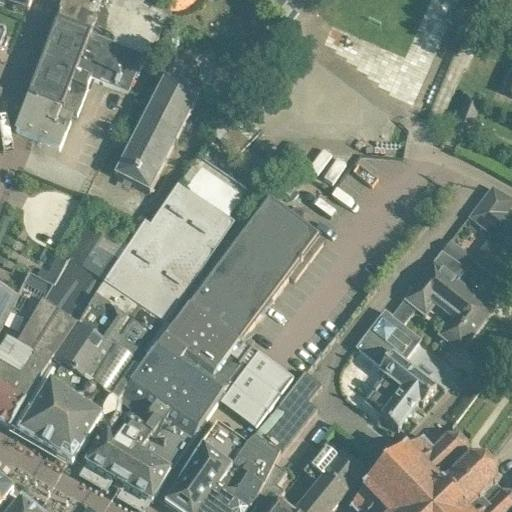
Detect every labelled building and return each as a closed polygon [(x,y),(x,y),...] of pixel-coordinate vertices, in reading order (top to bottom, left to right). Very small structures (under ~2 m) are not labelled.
[(0,0),(30,12),(34,0),(0,0)] [(69,0),(60,24),(144,57),(151,60),(170,17),(139,0),(69,0)] [(269,0),(263,9),(290,29),(311,0),(269,0)] [(60,24),(31,98),(74,115),(79,118),(93,81),(131,95),(144,57),(60,24)] [(115,179),(150,197),(199,101),(164,83),(115,179)] [(74,115),(31,98),(17,134),(61,151),(74,115)] [(482,105),(467,99),(457,125),(467,129),(471,118),(476,120),(482,105)] [(241,123),(220,143),(220,144),(236,161),(263,135),(246,118),(241,123)] [(130,251),(12,433),(72,467),(102,422),(77,406),(87,390),(116,409),(141,372),(134,368),(140,359),(144,361),(235,228),(226,222),(239,203),(199,176),(186,195),(178,190),(153,230),(145,226),(130,251)] [(491,243),(475,264),(509,289),(511,284),(511,216),(511,215),(511,207),(492,196),(468,226),(491,243)] [(125,489),(117,503),(132,511),(148,511),(162,488),(171,474),(224,399),(222,398),(231,388),(228,385),(242,367),(231,359),(289,281),(294,285),(324,246),(319,243),(319,242),(300,228),(304,223),(304,214),(295,213),(289,220),(270,205),(252,228),(247,224),(235,240),(240,244),(121,403),(144,420),(138,427),(135,425),(121,446),(116,442),(108,438),(98,449),(87,467),(79,481),(106,497),(114,483),(125,489)] [(0,426),(12,433),(130,251),(105,235),(105,236),(89,226),(67,259),(71,261),(67,266),(58,260),(48,274),(59,281),(19,348),(7,341),(0,352),(0,426)] [(441,256),(462,270),(469,260),(450,245),(441,256)] [(441,257),(401,308),(421,323),(434,306),(454,322),(441,339),(461,354),(492,313),(457,285),(467,272),(462,270),(441,257)] [(0,335),(19,300),(0,290),(0,335)] [(375,396),(367,407),(384,419),(382,422),(398,434),(420,406),(424,409),(436,393),(427,386),(433,378),(420,369),(414,376),(403,368),(421,344),(391,321),(392,320),(385,315),(356,352),(382,372),(380,375),(387,381),(380,390),(378,389),(373,395),(375,396)] [(204,511),(271,511),(284,497),(277,492),(287,479),(275,470),(281,456),(317,413),(309,406),(322,390),(306,378),(277,413),(285,418),(262,443),(258,439),(248,450),(246,452),(234,469),(204,511)] [(172,511),(204,511),(234,469),(246,452),(248,450),(228,436),(222,445),(213,440),(211,440),(210,440),(209,441),(203,450),(166,508),(172,511)] [(511,511),(511,495),(503,497),(495,489),(495,477),(498,476),(497,473),(494,474),(486,466),(488,464),(485,462),(484,465),(472,465),(466,459),(467,450),(469,449),(468,446),(466,447),(460,441),(461,439),(459,438),(458,440),(449,440),(447,438),(446,440),(447,441),(434,454),(424,444),(425,441),(422,440),(421,444),(405,449),(403,448),(402,449),(403,451),(364,494),(362,492),(361,493),(363,495),(352,510),(348,510),(348,511),(511,511)] [(324,480),(297,511),(334,511),(365,475),(343,457),(340,461),(329,453),(314,471),(324,480)] [(0,511),(16,495),(0,481),(0,511)] [(34,511),(22,501),(13,511),(34,511)]
